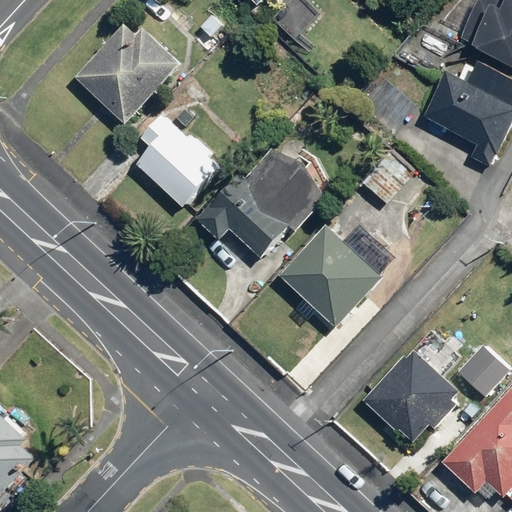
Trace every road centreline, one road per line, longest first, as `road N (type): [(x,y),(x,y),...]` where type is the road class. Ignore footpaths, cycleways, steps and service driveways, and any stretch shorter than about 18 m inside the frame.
road 1 (primary): [(209,390),(0,194)]
road 2 (primary): [(340,511),(209,390)]
road 3 (residential): [(209,390),(94,511)]
